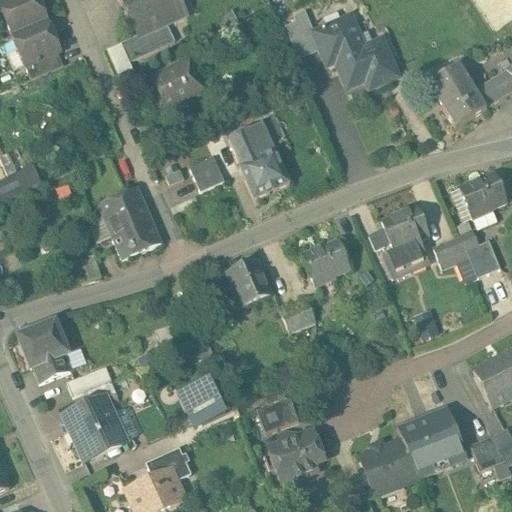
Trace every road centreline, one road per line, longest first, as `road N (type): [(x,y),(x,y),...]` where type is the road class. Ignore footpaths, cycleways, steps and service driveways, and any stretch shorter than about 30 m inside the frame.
road 1 (residential): [(511,146),(391,179),(186,267)]
road 2 (residential): [(73,0),(186,267)]
road 3 (residential): [(186,267),(0,323)]
road 4 (residential): [(511,321),(346,393)]
road 5 (tertiary): [(66,511),(0,361)]
